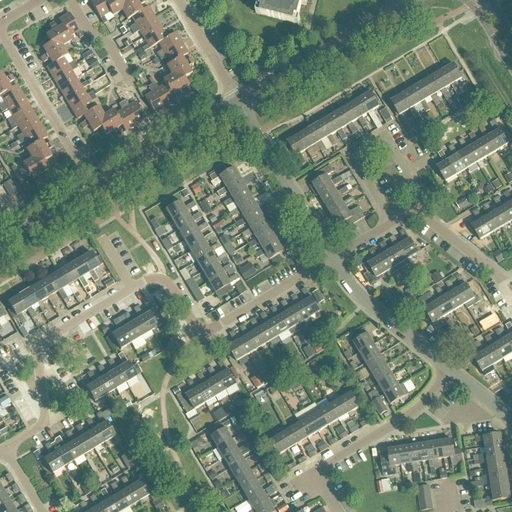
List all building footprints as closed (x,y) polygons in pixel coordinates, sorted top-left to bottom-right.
[(111,13),(104,2),(103,0),(93,0),(90,2),(103,25),(107,23),(103,17),(110,13),(111,13)] [(106,0),(104,2),(111,13),(113,17),(122,12),(127,20),(131,18),(143,11),(140,6),(145,3),(143,0),(139,0),(136,2),(135,0),(106,0)] [(261,0),(260,9),(262,10),(260,16),(294,24),(296,18),(298,19),(301,6),(306,7),(308,1),(305,0),(261,0)] [(161,29),(154,18),(148,8),(143,11),(131,18),(135,25),(129,29),(133,36),(139,32),(143,39),(161,29)] [(62,27),(69,38),(76,34),(79,40),(83,38),(69,14),(58,21),(62,27)] [(71,42),(69,38),(62,27),(57,30),(53,24),(49,27),(52,33),(46,37),(50,44),(43,49),(47,55),(40,59),(43,64),(49,60),(52,65),(63,58),(67,56),(62,47),(71,42)] [(167,39),(161,29),(143,39),(148,46),(142,49),(144,53),(158,44),(167,39)] [(158,58),(182,44),(176,34),(175,34),(167,39),(158,44),(162,51),(156,55),(158,58)] [(188,54),(182,44),(158,58),(160,61),(166,58),(170,64),(181,58),(182,58),(188,55),(188,54)] [(144,53),(138,57),(141,62),(147,58),(144,53)] [(63,58),(52,65),(46,68),(53,79),(76,65),(74,62),(68,65),(64,59),(63,58)] [(182,58),(181,58),(170,64),(166,67),(172,76),(163,81),(166,85),(172,96),(177,93),(181,99),(185,97),(182,91),(188,87),(184,79),(192,75),(188,68),(194,64),(191,59),(185,63),(182,58)] [(92,70),(99,66),(95,60),(88,64),(92,70)] [(453,64),(442,71),(451,85),(450,85),(451,86),(456,94),(460,92),(455,83),(462,79),(453,64)] [(78,69),(76,65),(53,79),(59,89),(76,79),(72,72),(78,69)] [(451,85),(442,71),(432,77),(441,91),(440,92),(441,92),(446,101),(450,98),(445,89),(451,86),(450,85),(451,85)] [(0,96),(11,90),(8,85),(14,81),(11,76),(5,80),(1,73),(0,73),(0,96)] [(103,86),(109,83),(105,77),(99,81),(103,86)] [(441,91),(432,77),(421,83),(430,98),(435,107),(440,104),(435,96),(441,92),(440,92),(441,91)] [(80,86),(76,79),(59,89),(65,100),(82,90),(88,86),(86,83),(80,86)] [(172,96),(166,85),(165,86),(158,89),(155,83),(151,85),(165,109),(176,102),(172,96)] [(430,98),(421,83),(411,89),(420,104),(419,104),(420,104),(425,113),(429,110),(424,102),(430,98)] [(165,109),(151,85),(148,88),(151,94),(144,98),(155,115),(165,109)] [(0,110),(23,97),(17,86),(11,90),(0,96),(0,97),(4,103),(0,105),(0,110)] [(420,104),(411,89),(401,95),(410,110),(409,110),(414,119),(415,118),(419,116),(414,108),(420,104),(419,104),(420,104)] [(86,96),(82,90),(65,100),(71,110),(94,96),(92,93),(86,96)] [(120,101),(125,98),(122,92),(117,95),(120,101)] [(370,93),(359,99),(368,114),(377,130),(382,127),(372,112),(379,108),(370,93)] [(410,110),(401,95),(390,102),(399,117),(404,125),(408,122),(403,114),(409,110),(410,110)] [(96,100),(94,96),(71,110),(77,120),(83,117),(94,110),(90,103),(96,100)] [(12,117),(29,107),(23,97),(0,110),(2,114),(8,110),(12,117)] [(368,114),(359,99),(349,105),(358,120),(363,129),(368,126),(362,118),(368,114)] [(125,101),(122,103),(136,126),(146,120),(136,103),(129,107),(125,101)] [(136,126),(122,103),(118,105),(122,111),(115,115),(121,127),(125,133),(136,126)] [(358,120),(349,105),(339,112),(347,126),(347,127),(353,135),(357,133),(352,124),(358,120)] [(12,131),(18,128),(35,117),(29,107),(12,117),(16,124),(10,128),(12,131)] [(115,115),(112,111),(104,117),(98,107),(94,110),(83,117),(86,122),(80,125),(83,130),(89,127),(93,133),(101,129),(105,136),(112,132),(115,138),(120,135),(117,129),(121,127),(115,115)] [(384,120),(390,116),(386,110),(380,113),(384,120)] [(347,126),(339,112),(328,118),(337,132),(337,133),(342,142),(347,139),(341,130),(347,127),(347,126)] [(420,119),(419,116),(415,118),(419,124),(420,123),(424,131),(428,128),(424,121),(423,122),(420,119)] [(18,141),(41,128),(35,117),(18,128),(22,134),(16,138),(18,141)] [(337,132),(328,118),(318,124),(327,138),(326,139),(327,139),(332,148),(336,145),(331,136),(337,133),(337,132)] [(497,151),(508,145),(499,130),(498,130),(493,121),(489,124),(494,132),(488,136),(488,137),(497,151)] [(327,138),(318,124),(308,130),(316,145),(321,154),(326,151),(321,143),(327,139),(326,139),(327,138)] [(487,157),(497,151),(488,137),(488,136),(483,127),(478,130),(484,139),(478,142),(478,143),(487,157)] [(30,148),(42,142),(48,138),(41,128),(18,141),(20,145),(26,141),(30,148)] [(316,145),(308,130),(298,137),(306,151),(306,152),(311,160),(316,157),(311,149),(316,145)] [(476,164),(487,157),(478,143),(478,142),(473,133),(468,136),(473,145),(468,148),(468,149),(476,164)] [(306,151),(298,137),(287,143),(301,166),(305,163),(300,155),(306,152),(306,151)] [(466,170),(476,164),(468,149),(468,148),(462,139),(458,142),(463,151),(457,154),(457,155),(466,170)] [(42,174),(48,170),(44,163),(51,158),(47,151),(53,148),(51,143),(45,147),(42,142),(30,148),(26,150),(32,159),(23,165),(25,169),(32,180),(37,177),(40,183),(45,180),(42,174)] [(456,176),(466,170),(457,155),(457,154),(452,146),(448,148),(453,157),(447,161),(456,176)] [(445,182),(456,176),(447,161),(441,152),(437,154),(442,163),(436,167),(445,182)] [(315,183),(312,185),(314,189),(312,190),(315,196),(318,195),(318,196),(332,187),(333,187),(342,182),(340,178),(339,177),(331,183),(327,176),(333,172),(330,166),(312,177),(315,183)] [(36,186),(32,180),(25,169),(18,173),(15,167),(11,169),(25,192),(36,186)] [(241,180),(234,169),(219,178),(211,183),(213,188),(222,183),(226,188),(241,180)] [(342,182),(353,175),(351,172),(340,178),(342,182)] [(232,199),(247,190),(241,180),(226,188),(217,194),(219,198),(228,193),(232,199),(232,198),(232,199)] [(496,191),(502,187),(498,181),(492,184),(496,191)] [(9,182),(2,184),(5,194),(12,193),(9,182)] [(195,196),(201,192),(197,185),(191,189),(195,196)] [(337,193),(333,187),(332,187),(318,196),(324,206),(339,197),(339,198),(339,197),(348,192),(345,188),(337,193)] [(487,196),(493,193),(490,187),(484,191),(487,196)] [(184,199),(189,196),(185,190),(180,193),(184,199)] [(239,209),(253,201),(247,190),(232,199),(232,198),(232,199),(223,204),(226,208),(234,203),(238,209),(239,209)] [(511,222),(511,221),(511,199),(507,192),(503,194),(509,203),(502,207),(503,208),(502,208),(511,222)] [(343,203),(339,197),(339,198),(339,197),(324,206),(331,216),(345,207),(345,208),(345,207),(354,202),(352,198),(343,203)] [(501,228),(511,222),(502,208),(503,208),(502,207),(497,198),(493,201),(498,209),(492,213),(492,214),(501,228)] [(459,210),(468,205),(465,199),(456,204),(459,210)] [(245,219),(259,211),(253,201),(239,209),(238,209),(229,214),(232,219),(241,214),(244,219),(245,219)] [(164,211),(171,221),(186,213),(195,207),(192,203),(183,209),(179,202),(164,211)] [(491,234),(501,228),(492,214),(492,213),(487,204),(482,207),(488,216),(482,219),(482,220),(491,234)] [(208,207),(202,210),(205,215),(211,212),(208,207)] [(342,224),(346,229),(365,218),(358,208),(349,213),(345,207),(345,208),(345,207),(331,216),(337,227),(342,224)] [(480,241),(491,234),(482,220),(482,219),(476,210),(472,213),(477,222),(471,226),(480,241)] [(251,230),(265,221),(259,211),(245,219),(244,219),(235,225),(238,229),(247,224),(250,230),(251,229),(251,230)] [(189,219),(186,213),(171,221),(177,232),(191,223),(191,224),(192,223),(201,218),(199,213),(189,219)] [(211,225),(217,222),(214,216),(208,219),(211,225)] [(257,240),(271,232),(265,221),(251,230),(251,229),(250,230),(241,235),(244,239),(253,234),(256,240),(257,240)] [(195,229),(192,223),(191,224),(191,223),(177,232),(183,242),(197,234),(198,234),(207,228),(205,224),(195,229)] [(405,242),(399,246),(407,260),(418,254),(409,239),(409,240),(403,231),(400,233),(405,242)] [(263,250),(278,242),(271,232),(257,240),(256,240),(247,245),(250,250),(259,245),(262,250),(263,250)] [(201,240),(198,234),(197,234),(183,242),(189,253),(203,244),(204,244),(213,238),(211,234),(201,240)] [(395,248),(389,252),(400,271),(410,265),(407,260),(399,246),(393,237),(389,239),(395,248)] [(284,253),(278,242),(263,250),(262,250),(254,256),(256,260),(265,255),(269,262),(284,253)] [(384,254),(378,258),(387,273),(390,277),(400,271),(389,252),(383,243),(379,245),(384,254)] [(208,250),(204,244),(203,244),(189,253),(195,263),(209,254),(210,255),(210,254),(219,249),(217,244),(208,250)] [(368,265),(364,267),(369,277),(373,274),(376,279),(387,273),(378,258),(373,249),(368,252),(374,261),(367,265),(368,265)] [(499,264),(505,260),(499,251),(493,255),(499,264)] [(97,280),(92,271),(98,268),(90,253),(79,260),(88,273),(87,274),(88,274),(93,283),(97,280)] [(214,260),(210,254),(210,255),(209,254),(195,263),(201,273),(216,265),(226,259),(223,255),(214,260)] [(236,267),(243,263),(239,256),(232,260),(236,267)] [(82,278),(88,274),(87,274),(88,273),(79,260),(69,266),(77,280),(83,289),(87,287),(82,278)] [(244,281),(256,274),(251,264),(239,272),(244,281)] [(232,269),(229,265),(220,271),(216,265),(201,273),(207,284),(222,275),(232,269)] [(72,284),(77,280),(69,266),(59,272),(67,286),(67,287),(72,295),(77,293),(72,284)] [(61,290),(67,287),(67,286),(59,272),(48,278),(57,292),(57,293),(62,301),(66,299),(61,290)] [(436,284),(443,280),(438,273),(431,277),(436,284)] [(226,281),(222,275),(207,284),(214,294),(229,285),(228,285),(238,280),(235,275),(226,281)] [(477,296),(474,298),(465,284),(460,275),(455,278),(461,287),(455,291),(464,306),(464,305),(467,309),(480,302),(477,296)] [(51,296),(57,293),(57,292),(48,278),(38,284),(46,298),(46,299),(52,308),(56,305),(51,296)] [(106,289),(114,285),(111,280),(104,284),(106,289)] [(455,291),(449,281),(445,284),(451,293),(445,297),(453,312),(464,306),(455,291)] [(239,296),(245,292),(240,282),(233,286),(239,296)] [(191,294),(198,290),(194,283),(187,287),(191,294)] [(41,303),(46,299),(46,298),(38,284),(28,290),(36,304),(36,305),(41,314),(46,311),(41,303)] [(87,295),(92,292),(89,287),(84,290),(87,295)] [(420,287),(413,292),(416,297),(419,295),(418,294),(423,292),(420,287)] [(309,319),(320,313),(311,298),(305,288),(301,291),(307,300),(301,304),(301,305),(309,319)] [(443,318),(453,312),(445,297),(439,288),(435,290),(440,299),(434,303),(443,318)] [(30,309),(36,305),(36,304),(28,290),(17,296),(26,311),(25,311),(26,311),(31,320),(35,317),(30,309)] [(199,303),(205,300),(199,290),(198,290),(191,294),(196,301),(197,300),(199,303)] [(319,305),(325,301),(318,291),(312,295),(319,305)] [(411,300),(405,291),(400,294),(405,303),(411,300)] [(432,324),(443,318),(434,303),(429,294),(425,296),(430,305),(423,309),(432,324)] [(299,325),(309,319),(301,305),(301,304),(295,295),(291,297),(296,306),(290,310),(291,311),(290,311),(299,325)] [(20,315),(26,311),(25,311),(26,311),(17,296),(6,303),(15,318),(16,317),(21,326),(25,323),(20,315)] [(291,311),(290,310),(285,301),(281,303),(286,313),(280,316),(280,317),(289,331),(291,336),(302,330),(299,325),(290,311),(291,311)] [(151,332),(162,326),(153,311),(152,311),(147,302),(143,304),(148,313),(142,317),(142,318),(151,332)] [(278,337),(289,331),(280,317),(280,316),(274,307),(270,309),(276,319),(270,322),(270,323),(278,337)] [(141,338),(151,332),(142,318),(142,317),(137,308),(132,310),(138,319),(132,323),(132,324),(141,338)] [(268,344),(278,337),(270,323),(270,322),(264,313),(260,316),(266,325),(259,328),(260,329),(268,344)] [(130,344),(141,338),(132,324),(132,323),(126,314),(122,316),(128,326),(122,329),(122,330),(130,344)] [(483,316),(476,320),(483,331),(489,327),(483,316)] [(258,350),(268,344),(260,329),(259,328),(254,319),(250,322),(255,331),(249,335),(258,350)] [(119,351),(130,344),(122,330),(122,329),(116,320),(112,322),(117,332),(111,336),(119,351)] [(247,356),(258,350),(249,335),(244,325),(239,328),(245,337),(239,341),(247,356)] [(503,360),(511,354),(511,351),(505,339),(499,330),(495,332),(500,341),(494,345),(495,346),(494,346),(503,360)] [(237,362),(247,356),(239,341),(233,331),(229,334),(235,343),(228,347),(237,362)] [(352,343),(359,354),(374,345),(368,334),(352,343)] [(493,366),(503,360),(494,346),(495,346),(494,345),(489,336),(485,338),(490,348),(484,351),(484,352),(493,366)] [(480,354),(473,358),(485,377),(496,371),(493,366),(484,352),(484,351),(479,342),(474,345),(480,354)] [(380,355),(374,345),(359,354),(365,364),(380,355)] [(318,355),(324,351),(321,346),(315,350),(318,355)] [(146,361),(152,358),(148,351),(142,354),(146,361)] [(295,365),(304,360),(298,351),(290,356),(295,365)] [(347,361),(352,358),(348,352),(343,354),(347,361)] [(125,384),(136,378),(127,363),(121,354),(117,357),(122,366),(116,369),(117,370),(125,384)] [(371,375),(386,366),(380,355),(365,364),(371,375)] [(465,368),(470,362),(465,358),(460,365),(465,368)] [(115,390),(125,384),(117,370),(116,369),(111,360),(107,363),(112,372),(106,376),(115,390)] [(226,392),(237,386),(228,371),(227,371),(222,361),(218,364),(223,373),(217,377),(226,392)] [(354,371),(358,369),(354,362),(349,364),(354,371)] [(130,368),(136,377),(141,374),(137,367),(136,365),(130,368)] [(104,397),(115,390),(106,376),(101,366),(96,369),(102,378),(96,382),(104,397)] [(377,385),(392,376),(386,366),(371,375),(377,385)] [(215,398),(226,392),(217,377),(212,367),(207,370),(213,379),(207,383),(215,398)] [(278,378),(286,374),(283,369),(275,374),(278,378)] [(94,403),(104,397),(96,382),(90,372),(86,375),(92,384),(85,388),(94,403)] [(360,382),(364,379),(360,372),(355,375),(360,382)] [(205,404),(215,398),(207,383),(201,373),(197,376),(202,385),(196,389),(197,389),(197,390),(205,404)] [(299,380),(298,381),(294,374),(287,378),(290,385),(293,384),(296,389),(302,386),(299,380)] [(251,380),(256,390),(264,385),(259,375),(251,380)] [(383,395),(398,386),(392,376),(377,385),(383,395)] [(194,410),(205,404),(197,390),(197,389),(196,389),(191,379),(187,382),(192,391),(186,395),(184,391),(181,393),(176,396),(187,414),(194,410)] [(366,392),(370,389),(366,382),(362,385),(366,392)] [(390,406),(405,397),(408,395),(402,384),(398,386),(383,395),(379,398),(371,402),(379,416),(386,411),(381,402),(386,399),(390,406)] [(270,390),(273,395),(279,392),(275,387),(270,390)] [(371,402),(379,398),(375,391),(367,395),(371,402)] [(350,393),(340,400),(349,414),(351,418),(354,416),(352,412),(359,408),(350,393)] [(10,406),(6,398),(0,401),(0,408),(2,411),(10,406)] [(349,414),(340,400),(329,406),(338,421),(349,414)] [(338,421),(329,406),(319,412),(328,427),(338,421)] [(11,417),(17,414),(13,408),(8,411),(11,417)] [(227,417),(223,411),(215,416),(219,422),(227,417)] [(328,427),(319,412),(309,418),(318,433),(328,427)] [(104,444),(114,438),(105,423),(100,414),(95,416),(101,425),(95,429),(104,444)] [(192,426),(201,421),(197,415),(189,420),(192,426)] [(14,424),(20,421),(17,416),(11,419),(14,424)] [(318,433),(309,418),(299,424),(307,439),(318,433)] [(93,450),(104,444),(95,429),(90,419),(85,422),(91,431),(85,435),(93,450)] [(362,429),(369,424),(367,420),(360,424),(362,429)] [(237,433),(241,430),(237,423),(233,426),(237,433)] [(307,439),(299,424),(288,431),(297,445),(307,439)] [(83,456),(93,450),(85,435),(79,426),(75,428),(80,437),(74,441),(74,442),(83,456)] [(352,435),(359,431),(356,427),(349,431),(352,435)] [(0,438),(0,437),(8,433),(6,429),(0,432),(0,438),(0,439),(0,438)] [(218,449),(232,441),(226,431),(226,430),(211,439),(212,439),(218,449)] [(297,445),(288,431),(278,437),(287,452),(297,445)] [(73,462),(83,456),(74,442),(74,441),(69,432),(65,434),(70,444),(64,447),(64,448),(73,462)] [(341,441),(348,437),(346,433),(345,433),(340,436),(339,437),(341,441)] [(243,443),(247,441),(243,434),(239,436),(243,443)] [(483,442),(484,449),(505,446),(505,442),(501,442),(500,435),(475,439),(476,443),(483,442)] [(287,452),(278,437),(267,443),(276,458),(287,452)] [(63,468),(73,462),(64,448),(64,447),(59,438),(54,441),(56,443),(50,447),(63,468)] [(191,445),(194,450),(205,444),(202,439),(191,445)] [(331,447),(338,443),(335,439),(328,443),(331,447)] [(444,460),(441,439),(436,440),(437,443),(430,444),(434,469),(438,469),(437,461),(444,460)] [(444,439),(441,439),(444,460),(450,459),(452,467),(463,465),(460,450),(454,451),(452,441),(444,442),(444,439)] [(224,459),(238,451),(232,441),(218,449),(224,459)] [(434,469),(430,444),(430,441),(419,443),(423,463),(429,462),(430,470),(434,469)] [(419,443),(409,444),(413,473),(417,472),(416,464),(423,463),(419,443)] [(52,475),(63,468),(50,447),(48,444),(44,447),(49,456),(43,460),(52,475)] [(249,453),(253,451),(249,444),(245,447),(249,453)] [(413,473),(409,444),(398,446),(401,466),(407,465),(408,473),(413,473)] [(321,453),(328,449),(325,445),(318,449),(321,453)] [(401,466),(398,446),(387,448),(388,457),(383,458),(386,477),(395,475),(394,468),(401,466)] [(506,449),(505,446),(484,449),(485,455),(478,457),(479,461),(504,457),(503,450),(506,449)] [(230,470),(244,461),(242,458),(249,453),(245,447),(238,451),(224,459),(230,470)] [(32,454),(37,461),(42,458),(38,451),(32,454)] [(310,460),(317,455),(315,451),(308,455),(310,460)] [(255,464),(259,461),(255,454),(251,457),(255,464)] [(300,466),(307,462),(305,457),(298,462),(300,466)] [(505,463),(504,457),(479,461),(479,465),(487,464),(488,471),(508,467),(508,463),(505,463)] [(236,480),(250,471),(244,461),(230,470),(236,480)] [(261,474),(266,471),(261,464),(257,467),(261,474)] [(290,472),(297,468),(294,464),(287,468),(290,472)] [(481,478),(482,483),(507,479),(506,471),(509,471),(508,467),(488,471),(489,477),(481,478)] [(441,481),(447,479),(445,469),(439,470),(441,481)] [(242,490),(256,482),(250,471),(236,480),(242,490)] [(139,502),(149,496),(140,481),(134,472),(130,475),(136,484),(130,487),(130,488),(139,502)] [(211,481),(217,477),(214,472),(208,476),(211,481)] [(80,485),(85,482),(81,474),(75,478),(79,486),(80,485)] [(9,484),(13,482),(9,475),(4,477),(9,484)] [(267,484),(272,482),(268,475),(263,477),(267,484)] [(128,509),(139,502),(130,488),(130,487),(124,478),(120,481),(126,490),(120,493),(120,494),(128,509)] [(508,485),(507,479),(482,483),(483,486),(490,485),(491,492),(511,489),(511,484),(508,485)] [(218,491),(223,488),(219,481),(214,484),(218,491)] [(384,494),(391,493),(389,481),(382,482),(382,483),(384,494)] [(80,485),(86,496),(92,493),(85,482),(80,485)] [(248,500),(262,492),(256,482),(242,490),(248,500)] [(116,511),(122,511),(128,509),(120,494),(120,493),(114,484),(110,487),(115,496),(109,499),(109,500),(116,511)] [(15,495),(19,492),(15,485),(11,488),(15,495)] [(274,494),(278,492),(274,485),(269,487),(274,494)] [(509,493),(511,492),(511,489),(491,492),(492,498),(485,499),(485,504),(510,499),(509,493)] [(116,511),(109,500),(109,499),(104,490),(99,493),(105,502),(99,506),(102,511),(116,511)] [(223,501),(231,497),(227,491),(225,492),(221,495),(220,495),(223,501)] [(0,508),(9,503),(3,492),(0,494),(0,508)] [(254,511),(268,502),(262,492),(248,500),(254,511)] [(21,505),(25,503),(21,496),(17,498),(21,505)] [(102,511),(99,506),(93,497),(89,499),(94,508),(88,511),(102,511)] [(156,511),(158,511),(164,508),(159,499),(152,504),(156,511)] [(274,511),(272,509),(276,507),(272,500),(268,502),(254,511),(251,511),(274,511)] [(14,511),(9,503),(0,508),(0,511),(14,511)] [(83,503),(79,505),(82,511),(88,511),(83,503)]
